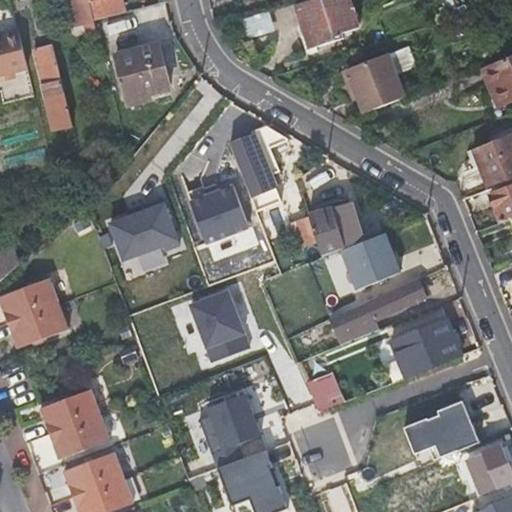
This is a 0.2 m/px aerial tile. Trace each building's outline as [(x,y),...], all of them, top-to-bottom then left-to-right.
[(0,0),(0,14),(12,12),(9,0),(0,0)] [(43,8),(41,0),(20,0),(22,5),(29,4),(37,38),(50,35),(46,21),(43,8)] [(66,0),(72,24),(84,21),(86,32),(96,29),(91,10),(88,0),(66,0)] [(88,0),(91,10),(101,7),(100,1),(101,0),(88,0)] [(309,25),(316,45),(346,36),(344,28),(357,23),(349,0),(308,0),(293,5),(300,27),(309,25)] [(57,5),(43,8),(46,21),(60,18),(57,5)] [(245,16),(249,38),(279,32),(274,10),(245,16)] [(307,48),(316,45),(309,25),(300,27),(307,48)] [(21,32),(0,35),(0,79),(34,74),(30,47),(24,48),(21,32)] [(46,108),(51,107),(66,103),(53,47),(33,50),(46,108)] [(117,59),(123,81),(128,103),(170,93),(159,48),(117,59)] [(366,113),(407,96),(390,53),(349,70),(360,98),(366,113)] [(511,53),(485,65),(489,75),(493,85),(511,78),(511,53)] [(344,71),(356,100),(360,98),(349,70),(344,71)] [(511,78),(493,85),(500,103),(511,98),(511,78)] [(66,103),(51,107),(54,116),(68,113),(66,103)] [(511,132),(493,141),(472,149),(489,189),(511,179),(511,132)] [(266,174),(260,158),(254,141),(234,148),(253,201),(278,192),(271,173),(266,174)] [(187,182),(203,242),(253,229),(241,183),(204,193),(200,178),(187,182)] [(511,186),(492,194),(502,222),(511,217),(511,186)] [(321,259),(325,257),(361,242),(350,202),(308,216),(309,218),(317,245),(321,259)] [(123,264),(184,250),(174,204),(112,217),(123,264)] [(317,245),(309,218),(287,225),(295,251),(317,245)] [(15,243),(0,246),(0,275),(19,260),(15,243)] [(361,286),(368,303),(394,291),(386,275),(361,286)] [(57,302),(46,276),(0,293),(0,309),(5,321),(57,302)] [(368,303),(349,312),(331,320),(342,347),(380,330),(375,318),(425,294),(420,280),(394,291),(368,303)] [(212,362),(255,349),(236,289),(193,302),(212,362)] [(57,302),(5,321),(15,346),(67,327),(57,302)] [(463,355),(455,337),(447,318),(394,342),(410,377),(463,355)] [(331,376),(308,386),(321,415),(344,405),(331,376)] [(91,387),(39,405),(50,431),(101,412),(91,387)] [(274,413),(259,416),(254,394),(212,403),(221,449),(279,437),(274,413)] [(425,462),(485,439),(471,403),(411,425),(425,462)] [(101,412),(50,431),(60,456),(112,438),(101,412)] [(41,438),(30,442),(39,465),(49,462),(41,438)] [(484,493),(501,486),(511,481),(511,463),(504,443),(470,458),(475,472),(484,493)] [(116,449),(65,467),(75,493),(127,475),(116,449)] [(219,469),(235,511),(284,511),(292,509),(269,450),(219,469)] [(470,474),(475,472),(470,458),(465,460),(470,474)] [(127,475),(75,493),(83,511),(102,511),(137,500),(127,475)]
